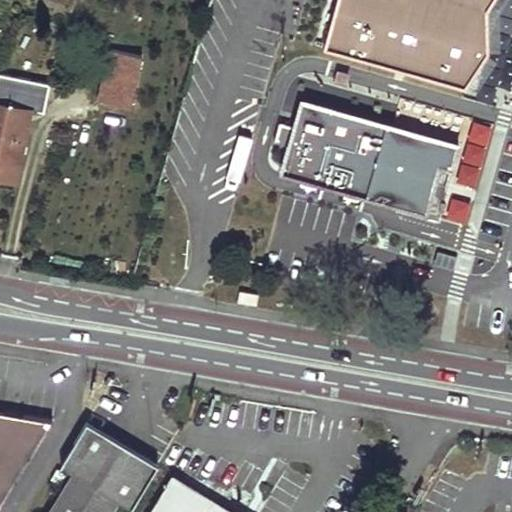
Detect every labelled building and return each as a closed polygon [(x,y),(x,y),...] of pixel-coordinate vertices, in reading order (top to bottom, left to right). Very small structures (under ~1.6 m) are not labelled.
[(489,10),(496,0),(340,0),(326,54),(467,92),(491,52),(489,10)] [(134,109),(137,56),(98,54),(95,107),(134,109)] [(0,177),(13,180),(18,182),(42,73),(17,68),(0,63),(0,177)] [(441,221),(461,142),(299,100),(278,179),(441,221)] [(238,304),(256,306),(257,297),(239,294),(238,304)] [(0,410),(0,504),(52,420),(0,410)] [(87,420),(61,464),(73,471),(48,511),(110,511),(119,499),(131,506),(157,462),(87,420)] [(172,473),(148,511),(236,511),(172,473)]
